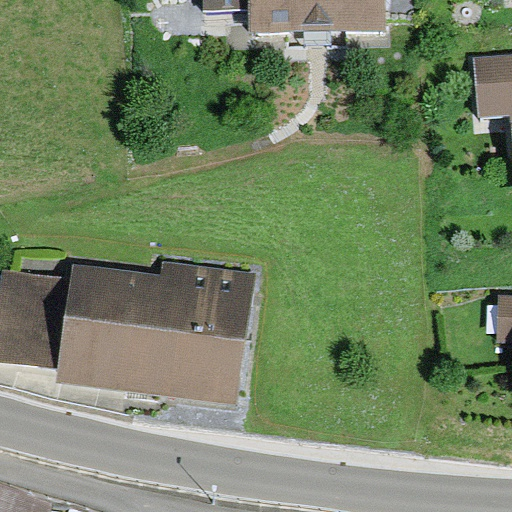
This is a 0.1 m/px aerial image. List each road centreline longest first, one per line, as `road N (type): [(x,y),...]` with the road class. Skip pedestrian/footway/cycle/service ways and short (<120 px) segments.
road 1 (tertiary): [(0,422),(303,481),(511,498)]
road 2 (residential): [(0,470),(131,511)]
